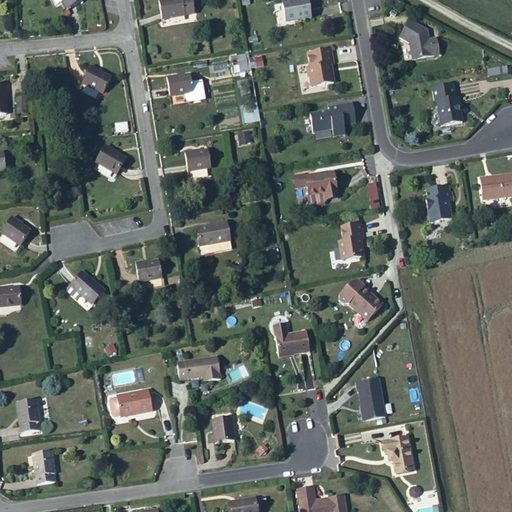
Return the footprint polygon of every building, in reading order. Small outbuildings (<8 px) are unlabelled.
[(62,0),(68,9),(82,2),(81,0),(62,0)] [(161,19),(193,14),(191,0),(185,1),(185,0),(178,0),(171,1),(167,2),(167,0),(164,0),(158,1),(161,19)] [(310,18),(307,0),(297,0),(282,3),(286,23),(310,18)] [(438,55),(436,39),(428,40),(427,32),(424,32),(420,30),(421,28),(409,21),(400,38),(409,43),(412,60),(438,55)] [(334,84),(330,65),(332,64),(330,50),(307,53),(310,68),(306,68),(308,78),(309,78),(311,88),(334,84)] [(248,72),(245,55),(231,58),(233,74),(248,72)] [(488,75),(506,72),(506,66),(487,68),(488,75)] [(103,94),(110,79),(98,73),(99,71),(91,67),(82,83),(103,94)] [(204,99),(201,82),(191,83),(190,76),(179,78),(176,79),(175,77),(167,78),(170,97),(185,94),(186,99),(188,101),(190,102),(204,99)] [(459,107),(454,103),(453,99),(454,99),(452,84),(432,88),(435,103),(437,102),(441,127),(462,123),(459,107)] [(26,113),(25,99),(17,99),(18,114),(26,113)] [(354,121),(351,104),(328,108),(328,109),(328,112),(309,116),(312,134),(332,131),(333,138),(344,136),(343,126),(342,122),(354,121)] [(127,123),(115,124),(116,133),(128,132),(127,123)] [(85,136),(88,129),(79,126),(76,133),(85,136)] [(251,143),(249,133),(237,134),(239,145),(251,143)] [(115,155),(112,153),(113,151),(106,147),(96,163),(116,174),(124,160),(115,155)] [(210,168),(207,152),(197,154),(194,154),(193,152),(185,154),(187,172),(210,168)] [(337,197),(333,174),(315,177),(315,176),(304,177),(293,179),(295,190),(306,188),(308,197),(324,195),(325,199),(337,197)] [(511,175),(480,179),(482,201),(511,197),(511,175)] [(377,197),(375,185),(367,186),(369,199),(377,197)] [(448,208),(447,202),(451,201),(448,187),(426,191),(427,200),(425,201),(429,223),(451,219),(449,208),(448,208)] [(21,227),(18,225),(19,223),(12,218),(1,233),(20,246),(30,233),(21,227)] [(224,250),(222,240),(229,239),(226,222),(210,225),(211,227),(207,228),(196,230),(200,250),(203,253),(206,254),(224,250)] [(363,258),(360,240),(362,239),(360,225),(340,228),(343,242),(338,243),(341,262),(363,258)] [(231,249),(229,239),(222,240),(224,250),(231,249)] [(277,259),(275,249),(267,251),(269,260),(277,259)] [(138,282),(161,278),(158,262),(148,264),(144,265),(144,262),(135,264),(138,282)] [(105,291),(93,281),(92,283),(89,280),(81,273),(70,285),(70,286),(67,290),(67,293),(76,301),(81,295),(87,301),(88,300),(93,304),(105,291)] [(382,305),(370,294),(371,293),(358,282),(350,284),(339,296),(339,302),(343,305),(349,305),(367,322),(382,305)] [(0,307),(20,305),(18,289),(8,290),(4,290),(4,288),(0,288),(0,307)] [(309,353),(306,332),(287,336),(285,326),(273,328),(278,358),(309,353)] [(116,352),(112,345),(104,349),(108,356),(116,352)] [(220,380),(217,357),(177,363),(179,381),(187,379),(187,380),(209,377),(209,381),(220,380)] [(385,418),(378,380),(356,384),(357,393),(358,393),(363,422),(385,418)] [(152,411),(148,391),(116,397),(116,398),(109,399),(108,403),(110,414),(113,417),(120,416),(135,413),(135,415),(152,411)] [(38,423),(35,401),(18,403),(19,417),(18,417),(20,426),(21,434),(37,432),(36,424),(38,423)] [(234,442),(231,418),(212,421),(215,444),(234,442)] [(412,470),(406,439),(382,443),(384,453),(386,453),(388,462),(390,461),(390,463),(393,463),(395,474),(412,470)] [(54,475),(51,452),(33,455),(35,468),(34,468),(35,477),(36,477),(37,485),(52,483),(51,475),(54,475)] [(420,495),(420,492),(418,489),(415,487),(412,487),(410,489),(408,491),(408,494),(410,497),(412,498),(415,498),(418,497),(420,495)] [(345,511),(343,497),(328,499),(329,504),(315,505),(315,502),(312,488),(297,491),(300,511),(345,511)] [(257,511),(255,500),(255,499),(238,502),(238,504),(230,505),(231,511),(257,511)]
